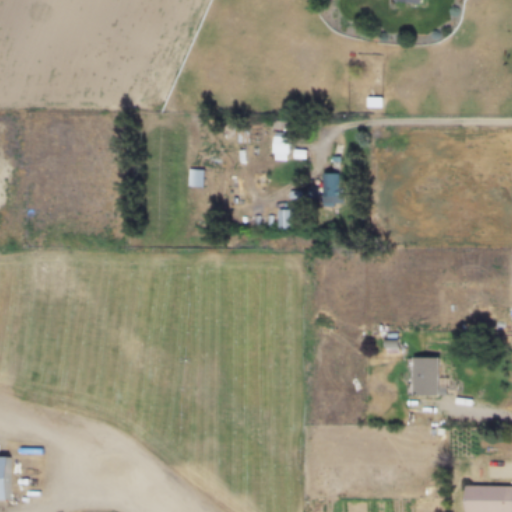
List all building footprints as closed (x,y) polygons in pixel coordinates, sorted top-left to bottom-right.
[(271,152),(288,152),(288,132),(271,132),(271,152)] [(202,185),(202,168),(187,168),(187,185),(202,185)] [(340,172),(321,172),(321,204),(340,204),(340,172)] [(277,209),(278,226),(287,226),(287,209),(277,209)] [(407,356),(407,395),(436,395),(436,356),(407,356)] [(493,402),(506,402),(506,392),(493,392),(493,402)] [(511,511),(477,511),(477,488),(511,488),(511,511)]
